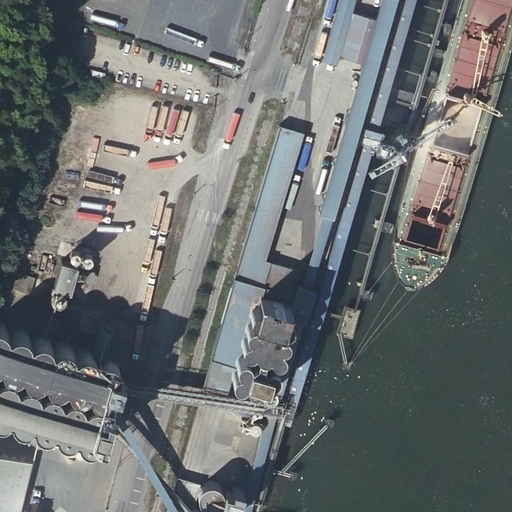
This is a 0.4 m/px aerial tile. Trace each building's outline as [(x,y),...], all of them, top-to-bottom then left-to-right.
[(355,0),(340,0),(325,55),(339,59),(341,51),(343,51),(355,7),(354,6),(355,0)] [(385,15),(355,7),(343,51),(372,60),(385,15)] [(266,249),(287,180),(279,178),(281,169),(280,169),(287,145),(294,147),(297,148),(302,132),(279,125),(238,266),(264,274),(272,251),(266,249)] [(280,169),(281,169),(286,171),(291,156),(294,147),(287,145),(280,169)] [(300,149),(297,148),(294,147),(291,156),(294,157),(297,157),(300,149)] [(279,178),(287,180),(290,172),(286,171),(281,169),(279,178)] [(300,260),(272,251),(264,274),(261,285),(263,285),(291,293),(300,260)] [(78,264),(61,260),(53,287),(70,291),(78,264)] [(238,266),(234,278),(261,285),(264,274),(238,266)] [(35,278),(12,270),(7,286),(29,294),(35,278)] [(234,278),(202,387),(226,393),(232,372),(234,370),(235,368),(238,367),(239,363),(238,362),(238,361),(237,360),(237,358),(237,357),(238,356),(238,355),(240,354),(241,352),(243,352),(245,345),(244,343),(243,342),(242,340),(243,337),(245,335),(247,333),(248,332),(249,329),(248,329),(246,326),(246,323),(247,321),(249,319),(251,318),(253,317),(254,315),(252,314),(250,312),(250,310),(251,308),(252,305),(254,303),(256,303),(259,302),(263,285),(261,285),(234,278)] [(288,302),(291,293),(263,285),(259,302),(256,303),(254,303),(252,305),(251,308),(250,310),(250,312),(252,314),(254,315),(253,317),(251,318),(249,319),(247,321),(246,323),(246,326),(248,329),(249,329),(248,332),(247,333),(245,335),(243,337),(242,340),(243,342),(244,343),(245,345),(243,352),(241,352),(240,354),(238,355),(238,356),(237,357),(237,358),(237,360),(238,361),(238,362),(239,363),(238,367),(235,368),(234,370),(232,372),(233,375),(233,377),(233,378),(235,379),(236,380),(238,381),(241,381),(245,378),(246,380),(246,382),(248,383),(252,384),(254,384),(257,382),(258,384),(259,386),(261,388),(264,388),(265,388),(266,388),(268,388),(269,387),(270,385),(271,383),(271,380),(271,378),(270,376),(270,373),(272,373),(274,372),(276,370),(276,368),(277,366),(276,364),(276,363),(274,361),(276,353),(279,353),(282,349),(282,347),(282,344),(281,342),(279,341),(280,339),(282,339),(284,337),(285,336),(286,334),(286,331),(285,329),(285,328),(283,326),(285,323),(287,323),(288,322),(290,319),(290,316),(290,314),(289,312),(288,311),(290,303),(288,302)] [(56,289),(53,291),(52,293),(51,295),(51,298),(52,300),(54,302),(56,304),(59,304),(61,303),(64,301),(65,299),(65,296),(65,294),(63,291),(61,290),(59,289),(56,289)] [(101,404),(112,407),(114,400),(116,393),(122,394),(126,378),(120,376),(121,372),(121,370),(122,369),(121,365),(121,364),(120,363),(119,362),(117,361),(116,360),(115,359),(111,359),(109,359),(108,359),(106,359),(105,360),(102,362),(101,363),(100,361),(98,358),(98,357),(93,354),(90,354),(88,353),(86,354),(84,355),(81,357),(79,359),(78,360),(78,357),(77,354),(75,352),(75,351),(74,350),(72,349),(69,348),(67,348),(66,347),(64,347),(63,348),(61,348),(60,349),(59,350),(58,350),(57,351),(56,352),(56,350),(56,348),(55,347),(54,345),(53,344),(52,343),(50,341),(49,340),(46,340),(43,340),(41,340),(39,340),(38,341),(36,342),(35,342),(33,344),(32,340),(32,339),(30,337),(28,335),(25,334),(22,333),(21,333),(19,333),(18,333),(15,334),(14,335),(12,336),(10,338),(9,340),(8,339),(9,338),(9,336),(8,335),(7,332),(6,331),(4,329),(2,328),(1,327),(0,326),(0,370),(1,369),(2,370),(2,372),(3,374),(4,375),(5,376),(6,378),(9,379),(14,381),(17,380),(20,379),(23,377),(23,376),(24,375),(25,374),(26,376),(26,378),(26,379),(27,380),(27,381),(28,382),(30,384),(32,386),(39,388),(41,387),(43,387),(46,385),(46,384),(47,384),(48,383),(49,384),(49,386),(50,388),(51,388),(52,390),(53,390),(54,392),(61,394),(67,392),(68,391),(69,390),(70,389),(70,388),(71,387),(71,389),(71,390),(71,391),(72,392),(73,393),(73,395),(74,395),(75,396),(76,397),(77,397),(79,399),(81,399),(82,399),(84,399),(85,399),(86,398),(88,398),(91,396),(92,395),(93,396),(93,397),(94,398),(94,399),(95,401),(97,402),(101,404)] [(226,393),(262,404),(266,388),(265,388),(264,388),(261,388),(259,386),(258,384),(257,382),(254,384),(252,384),(248,383),(246,382),(246,380),(245,378),(241,381),(238,381),(236,380),(235,379),(233,378),(233,377),(233,375),(232,372),(226,393)] [(0,420),(2,421),(6,420),(7,420),(13,421),(15,423),(16,424),(18,425),(19,427),(22,427),(23,427),(26,428),(29,427),(30,427),(31,427),(37,428),(40,432),(41,432),(41,433),(46,434),(48,434),(51,434),(52,433),(53,433),(60,435),(62,437),(63,439),(69,440),(71,440),(72,440),(73,440),(74,439),(82,441),(83,443),(84,443),(85,444),(87,445),(107,451),(118,414),(111,412),(112,407),(101,404),(93,403),(92,403),(91,403),(90,403),(89,404),(88,405),(87,404),(87,403),(87,402),(86,402),(86,400),(81,399),(79,399),(70,396),(68,397),(67,398),(66,399),(66,400),(65,399),(65,398),(65,397),(64,394),(61,394),(54,392),(47,390),(46,391),(45,391),(43,392),(42,394),(42,393),(42,391),(42,390),(42,388),(39,388),(32,386),(24,384),(22,384),(20,387),(19,386),(19,384),(19,383),(18,382),(14,381),(9,379),(1,377),(0,377),(0,420)] [(116,393),(114,400),(130,405),(137,381),(126,378),(122,394),(116,393)] [(0,511),(14,511),(26,462),(0,455),(0,511)] [(194,507),(201,482),(177,476),(166,511),(191,511),(193,506),(194,507)] [(220,506),(236,511),(240,494),(224,489),(223,492),(222,491),(222,490),(222,489),(221,488),(221,487),(220,486),(219,485),(218,484),(217,483),(216,483),(215,482),(214,482),(213,482),(211,481),(209,481),(206,482),(205,483),(204,483),(203,484),(202,485),(201,486),(200,487),(200,488),(199,489),(199,491),(198,493),(198,496),(200,500),(202,503),(203,503),(205,505),(207,506),(210,506),(211,506),(212,506),(214,505),(215,505),(216,505),(217,504),(218,504),(219,502),(221,501),(220,506)]
